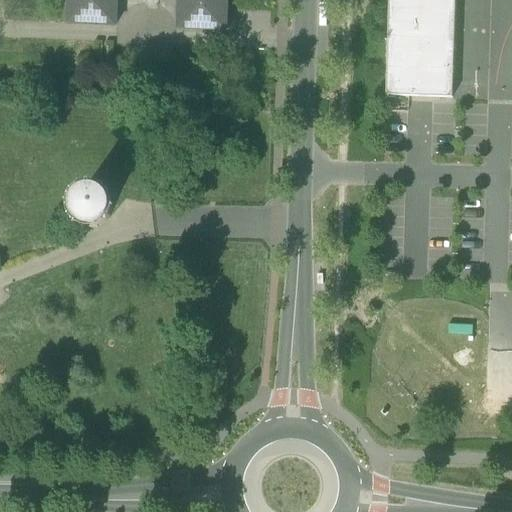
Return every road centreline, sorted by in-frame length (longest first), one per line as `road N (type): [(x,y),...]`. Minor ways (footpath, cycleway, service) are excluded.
road 1 (residential): [(307,0),(298,277)]
road 2 (secondary): [(59,500),(237,509)]
road 3 (secondary): [(234,475),(59,500)]
road 4 (residential): [(298,277),(272,432)]
road 5 (residential): [(309,432),(298,277)]
road 6 (secondary): [(495,511),(348,478)]
